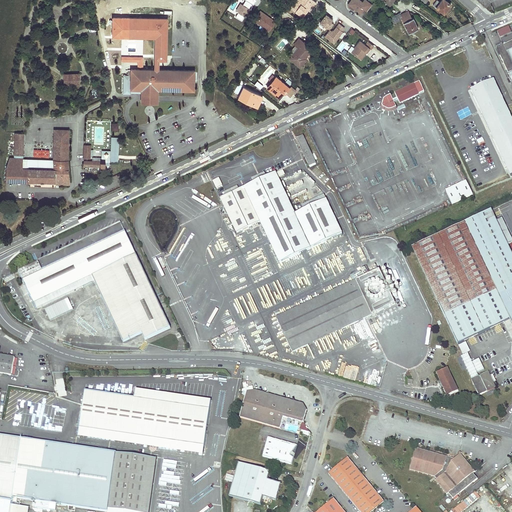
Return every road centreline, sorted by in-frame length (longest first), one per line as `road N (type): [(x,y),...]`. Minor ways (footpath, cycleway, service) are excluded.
road 1 (secondary): [(69,220),(486,25)]
road 2 (tertiary): [(0,314),(71,356),(236,361),(334,384)]
road 3 (tertiary): [(334,384),(509,433)]
road 4 (unclassified): [(293,511),(334,384)]
